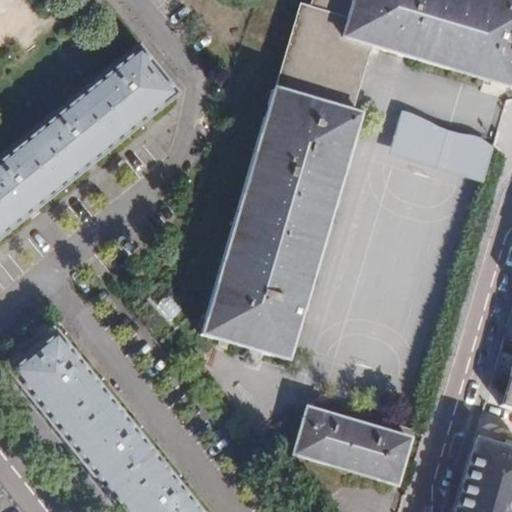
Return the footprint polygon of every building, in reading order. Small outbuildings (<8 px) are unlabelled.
[(511,0),(319,0),(317,10),(305,7),(280,89),(278,88),(204,335),(289,360),(363,112),(355,110),(374,48),(511,89),(511,0)] [(0,232),(172,95),(133,47),(0,153),(0,232)] [(395,114),(384,157),(481,181),(492,138),(395,114)] [(196,511),(53,334),(5,371),(22,393),(80,465),(102,491),(118,511),(196,511)] [(511,352),(501,348),(495,370),(509,374),(499,405),(511,408),(511,352)] [(409,440),(306,409),(292,455),(396,486),(409,440)] [(511,511),(511,450),(475,439),(453,511),(511,511)]
